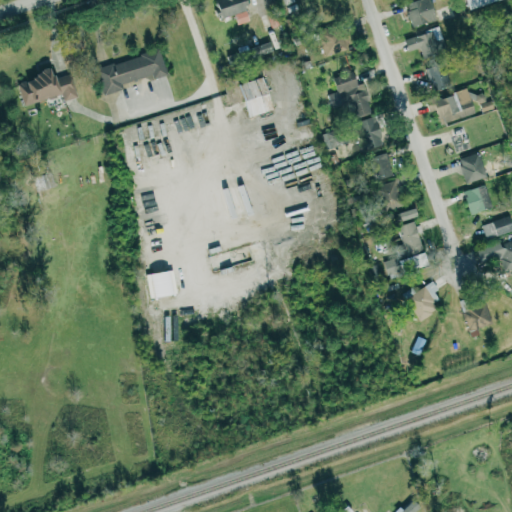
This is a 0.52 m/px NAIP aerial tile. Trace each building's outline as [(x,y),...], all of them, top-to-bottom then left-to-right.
[(214,0),(218,18),(234,15),(236,24),(246,22),(241,0),(214,0)] [(436,19),(429,0),(416,0),(404,4),(412,27),(436,19)] [(464,0),(467,9),(494,0),(464,0)] [(406,52),(418,48),(422,58),(439,52),(434,36),(432,30),(402,40),(406,52)] [(339,31),(318,38),(324,56),(345,49),(339,31)] [(272,51),(269,42),(248,48),(251,57),(272,51)] [(94,69),(102,95),(122,89),(120,84),(149,75),(151,79),(166,75),(158,49),(94,69)] [(438,62),(422,69),(432,91),(447,84),(438,62)] [(75,98),(69,74),(50,79),(48,68),(30,72),(32,79),(17,83),(22,105),(60,96),(61,101),(75,98)] [(354,118),(369,113),(354,70),(330,79),(340,105),(348,102),(354,118)] [(247,118),(272,110),(261,77),(236,85),(247,118)] [(439,123),(474,113),(466,88),(432,99),(439,123)] [(374,179),(390,174),(383,153),(368,157),(374,179)] [(464,183),(484,178),(476,153),(457,158),(464,183)] [(372,188),(381,212),(402,204),(393,180),(372,188)] [(490,207),(483,185),(461,192),(469,214),(490,207)] [(395,213),(396,221),(416,218),(414,209),(395,213)] [(484,238),(511,231),(508,217),(481,223),(484,238)] [(396,226),(401,244),(395,245),(398,258),(402,257),(406,271),(425,266),(414,221),(396,226)] [(502,271),(511,268),(511,239),(474,250),(478,263),(499,257),(502,271)] [(175,294),(173,270),(145,273),(148,296),(175,294)] [(418,321),(434,312),(429,303),(440,296),(431,282),(413,293),(410,288),(401,293),(418,321)] [(478,334),(476,327),(490,324),(485,304),(461,310),(468,337),(478,334)] [(398,511),(412,511),(414,511),(407,503),(398,511)]
